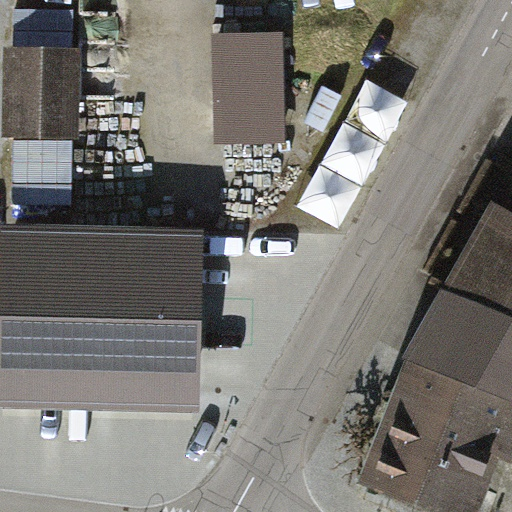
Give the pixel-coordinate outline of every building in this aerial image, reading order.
[(294,129),(290,19),(219,22),(223,131),(294,129)] [(81,56),(1,60),(0,98),(0,152),(89,153),(81,56)] [(346,217),(414,89),(374,67),(305,195),(346,217)] [(511,209),(509,208),(417,367),(375,476),(468,511),(476,511),(499,452),(511,455),(511,209)] [(192,245),(14,241),(11,395),(189,399),(192,245)]
